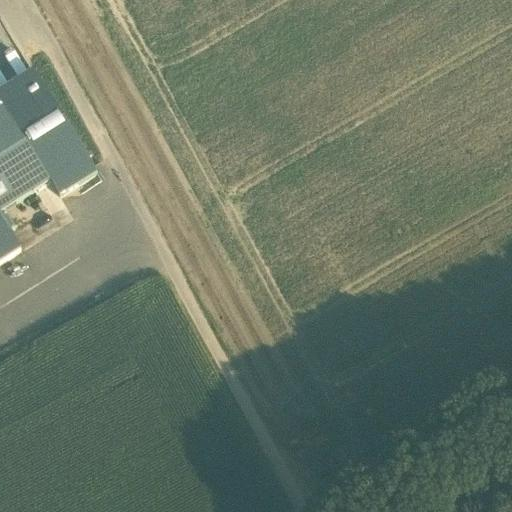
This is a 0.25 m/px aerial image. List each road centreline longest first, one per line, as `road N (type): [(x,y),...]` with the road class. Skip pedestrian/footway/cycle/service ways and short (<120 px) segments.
road 1 (track): [(302,511),(25,0)]
road 2 (track): [(511,410),(336,511)]
